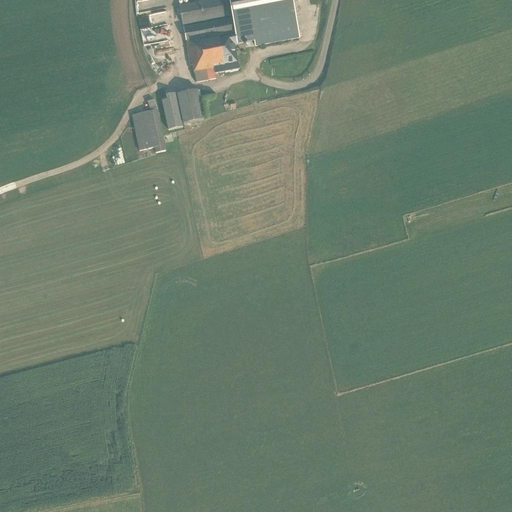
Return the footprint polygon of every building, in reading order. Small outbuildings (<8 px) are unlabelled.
[(226,0),(214,0),(179,7),(183,26),(230,17),(226,0)] [(255,47),(300,39),(292,0),(246,0),(249,15),(183,28),(191,67),(193,66),(196,83),(216,79),(215,74),(239,69),(234,46),(254,42),(255,47)] [(184,125),(204,121),(198,91),(178,95),(184,125)] [(183,128),(175,95),(165,97),(166,101),(162,102),(168,132),(183,128)] [(151,112),(157,110),(154,101),(148,103),(151,112)] [(155,155),(165,152),(157,112),(132,117),(139,153),(154,150),(155,155)] [(122,154),(114,155),(116,168),(124,167),(122,154)]
